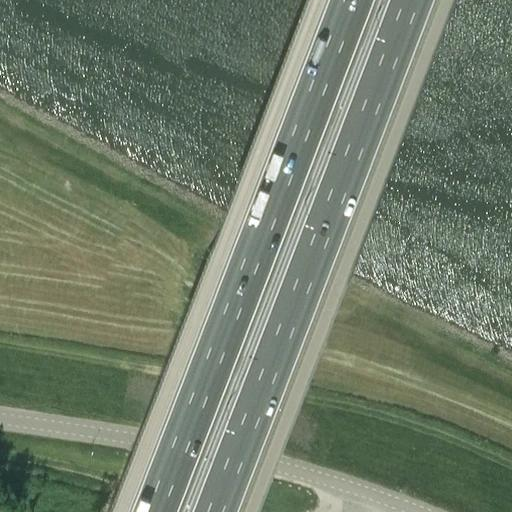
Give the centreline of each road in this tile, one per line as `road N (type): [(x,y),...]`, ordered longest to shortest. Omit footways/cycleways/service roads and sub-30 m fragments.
road 1 (motorway): [(339,0),(145,511)]
road 2 (motorway): [(207,511),(400,0)]
road 3 (tertiary): [(393,503),(253,461),(0,418)]
